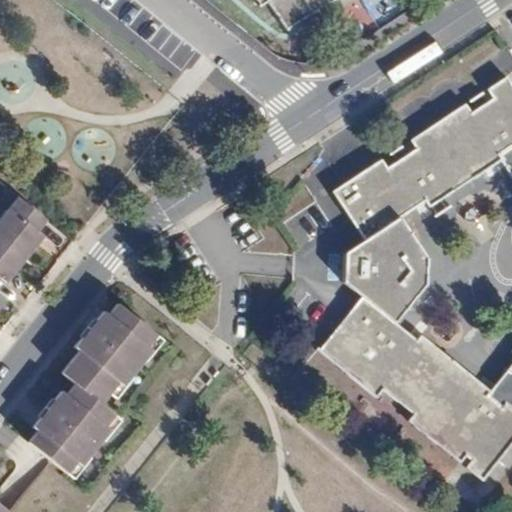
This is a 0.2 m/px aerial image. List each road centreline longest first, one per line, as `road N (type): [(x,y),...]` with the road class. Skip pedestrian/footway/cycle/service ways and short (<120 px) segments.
road 1 (residential): [(0,390),(107,259),(154,218),(316,113)]
road 2 (residential): [(487,0),(316,113)]
road 3 (residential): [(316,113),(164,0)]
